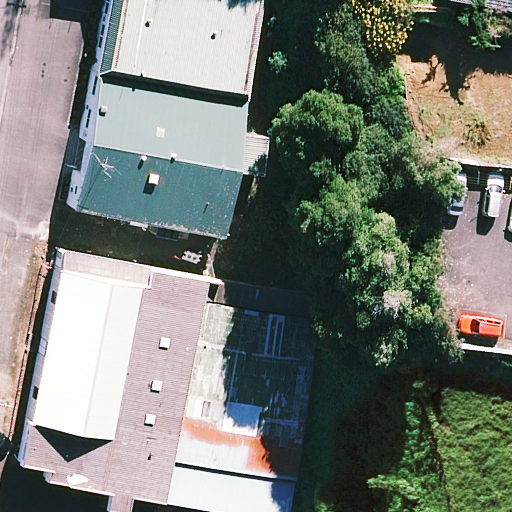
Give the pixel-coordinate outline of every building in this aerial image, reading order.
[(221,202),(256,0),(93,0),(63,175),(221,202)] [(511,0),(464,0),(511,8),(511,0)] [(451,26),(402,16),(393,59),(434,67),(432,81),(496,94),(507,37),(482,32),(451,26)] [(210,247),(56,221),(18,446),(172,472),(210,247)] [(511,511),(511,459),(485,455),(475,511),(511,511)]
